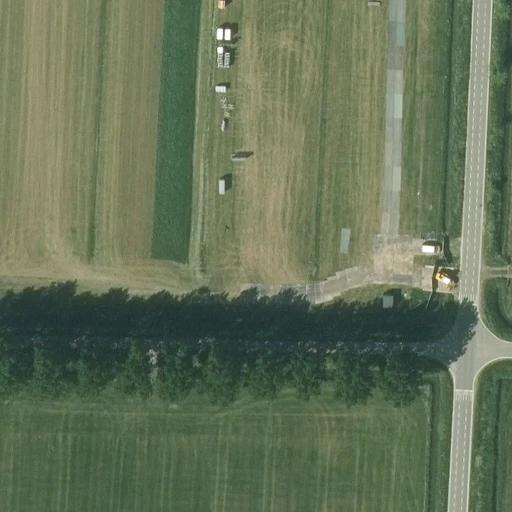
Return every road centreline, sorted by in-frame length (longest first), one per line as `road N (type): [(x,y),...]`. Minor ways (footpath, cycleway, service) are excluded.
road 1 (unclassified): [(465,352),(0,343)]
road 2 (unclassified): [(465,352),(481,0)]
road 3 (unclassified): [(459,511),(465,352)]
